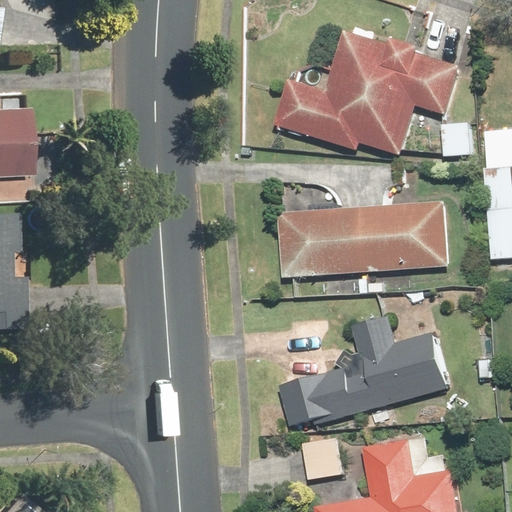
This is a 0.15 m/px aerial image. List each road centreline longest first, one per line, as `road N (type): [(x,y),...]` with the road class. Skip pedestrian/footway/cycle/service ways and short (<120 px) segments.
road 1 (tertiary): [(172,408),(154,0)]
road 2 (residential): [(0,412),(172,408)]
